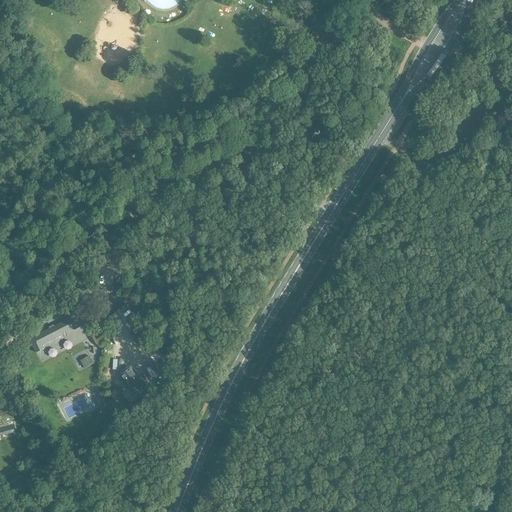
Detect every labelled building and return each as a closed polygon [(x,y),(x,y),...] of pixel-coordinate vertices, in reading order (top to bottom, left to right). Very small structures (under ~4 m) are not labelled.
[(330,25),(326,30),(325,32),(324,34),(314,31),(313,33),(311,33),(309,40),(311,40),(309,48),(324,52),(329,35),(331,31),(334,35),(337,33),(330,25)] [(125,304),(117,310),(129,328),(130,327),(138,321),(125,304)] [(29,339),(36,352),(43,349),(41,345),(61,335),(61,334),(73,328),(74,330),(85,324),(80,313),(82,312),(80,309),(67,316),(68,319),(38,335),(37,334),(29,339)] [(139,324),(129,332),(138,344),(149,336),(139,324)] [(150,343),(145,346),(156,363),(161,360),(150,343)] [(90,358),(81,363),(83,368),(92,363),(90,358)] [(152,379),(138,361),(127,370),(141,388),(152,379)] [(0,433),(15,429),(8,401),(0,389),(0,433)]
